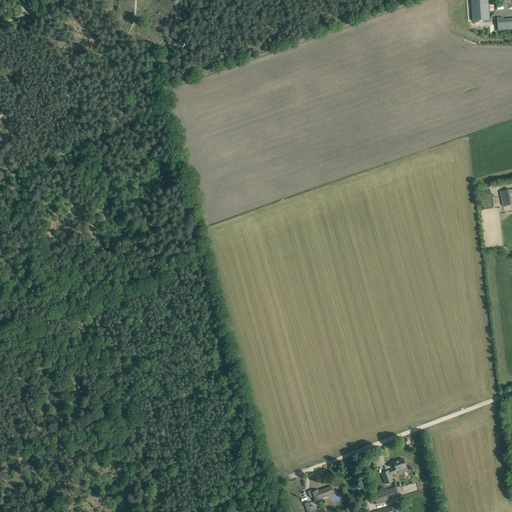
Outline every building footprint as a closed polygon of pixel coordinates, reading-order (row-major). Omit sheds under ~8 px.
[(470,0),(472,21),(489,19),(487,0),(470,0)] [(511,29),(511,18),(503,20),(503,18),(497,18),(498,30),(511,29)] [(503,206),(511,204),(511,198),(510,190),(500,192),(503,206)] [(392,469),(394,473),(398,471),(398,469),(406,466),(403,459),(398,460),(398,461),(396,462),(396,461),(393,462),(395,468),(392,469)] [(386,484),(393,481),(389,470),(381,473),(386,484)] [(405,493),(418,489),(416,482),(403,486),(405,493)] [(321,498),(322,498),(333,494),(331,487),(319,491),(318,490),(311,492),(315,502),(322,500),(321,498)] [(399,496),(396,487),(373,494),(376,504),(399,496)]
